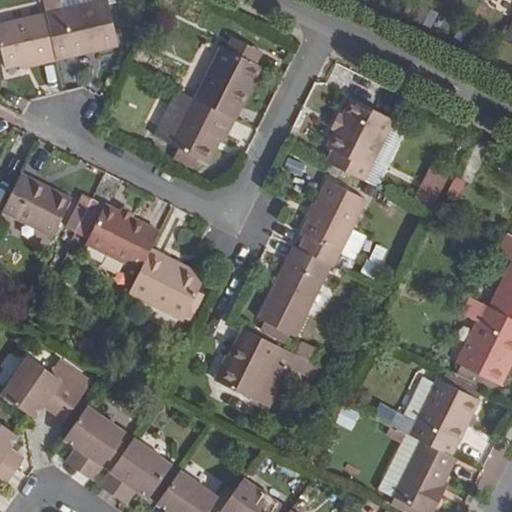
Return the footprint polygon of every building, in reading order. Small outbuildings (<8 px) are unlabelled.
[(42,0),(46,13),(101,0),(42,0)] [(108,0),(101,0),(46,13),(56,58),(118,43),(108,0)] [(33,62),(34,66),(57,61),(56,58),(46,13),(0,23),(0,41),(6,67),(33,62)] [(233,36),(227,47),(256,61),(259,62),(264,51),(233,36)] [(227,47),(223,45),(197,98),(237,119),(256,80),(249,76),(256,61),(227,47)] [(259,62),(256,61),(249,76),(256,80),(263,65),(259,62)] [(156,136),(171,143),(194,97),(179,89),(156,136)] [(221,138),(226,141),(237,119),(197,98),(194,97),(171,143),(208,162),(221,138)] [(328,147),(334,151),(328,163),(364,180),(395,118),(353,97),(344,115),(336,130),(328,147)] [(344,115),(339,112),(331,127),(336,130),(344,115)] [(194,167),(199,158),(180,148),(175,158),(194,167)] [(432,164),(412,204),(430,213),(449,173),(432,164)] [(73,198),(22,173),(3,211),(54,237),(73,198)] [(466,181),(456,176),(446,196),(456,201),(466,181)] [(302,233),(307,235),(300,248),(333,265),(335,266),(353,229),(368,200),(329,180),(302,233)] [(88,241),(88,243),(141,270),(151,250),(160,231),(131,217),(120,212),(107,206),(106,207),(92,200),(88,208),(75,234),(88,241)] [(65,229),(75,234),(88,208),(78,204),(65,229)] [(134,212),(123,206),(120,212),(131,217),(134,212)] [(367,236),(353,229),(342,252),(355,259),(367,236)] [(511,233),(509,232),(498,253),(511,259),(511,264),(491,307),(511,317),(511,233)] [(261,318),(298,336),(333,265),(300,248),(296,247),(261,318)] [(151,250),(141,270),(127,297),(182,323),(203,282),(166,264),(169,259),(151,250)] [(169,259),(166,264),(203,282),(206,277),(169,259)] [(458,374),(492,392),(498,381),(500,382),(508,367),(502,363),(511,343),(511,317),(491,307),(488,305),(458,361),(463,364),(458,374)] [(17,310),(12,320),(27,328),(32,317),(17,310)] [(219,381),(272,406),(290,369),(297,354),(296,353),(245,328),(219,381)] [(95,361),(102,347),(83,337),(75,352),(95,361)] [(320,349),(303,340),(296,353),(297,354),(314,362),(320,349)] [(511,359),(511,343),(502,363),(508,367),(511,359)] [(1,393),(35,416),(43,405),(48,398),(69,412),(88,387),(56,364),(52,370),(29,354),(1,393)] [(314,381),(321,366),(297,354),(290,369),(314,381)] [(341,394),(348,380),(324,367),(315,384),(325,391),(327,387),(341,394)] [(479,400),(438,379),(411,435),(426,442),(452,455),(479,400)] [(48,398),(43,405),(64,420),(69,412),(48,398)] [(361,410),(339,399),(328,421),(350,432),(361,410)] [(89,404),(66,437),(77,444),(83,449),(72,463),(93,478),(127,431),(89,404)] [(410,434),(394,426),(389,436),(405,443),(410,434)] [(15,438),(0,427),(0,479),(7,484),(21,463),(5,452),(9,446),(15,438)] [(411,435),(410,434),(405,443),(385,483),(383,482),(379,489),(381,493),(388,497),(389,494),(397,498),(398,499),(424,511),(436,511),(443,498),(437,495),(443,485),(457,458),(452,455),(426,442),(411,435)] [(173,462),(135,437),(102,484),(122,498),(133,483),(138,487),(149,495),(173,462)] [(83,449),(77,444),(67,459),(72,463),(83,449)] [(25,457),(9,446),(5,452),(21,463),(25,457)] [(469,482),(474,467),(458,462),(453,477),(469,482)] [(181,468),(157,501),(169,510),(172,511),(206,511),(219,494),(181,468)] [(274,511),(281,504),(244,478),(219,511),(274,511)] [(138,487),(133,483),(122,498),(127,503),(138,487)] [(449,488),(443,485),(437,495),(443,498),(449,488)] [(424,511),(398,499),(395,505),(408,511),(424,511)]
